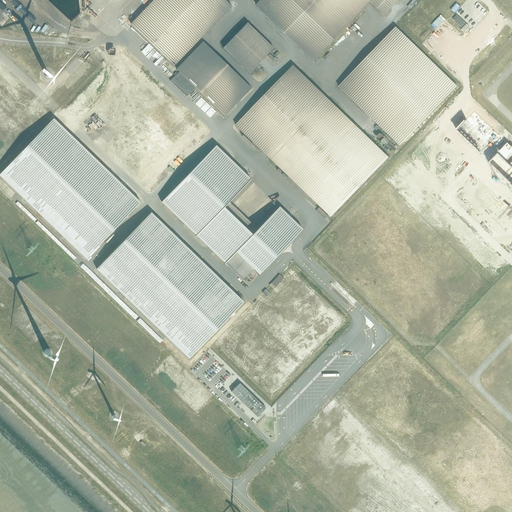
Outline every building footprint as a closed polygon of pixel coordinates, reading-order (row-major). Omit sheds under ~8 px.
[(113,14),(123,2),(120,0),(105,0),(99,7),(102,9),(103,8),(106,10),(107,9),(113,14)] [(225,0),(153,0),(131,24),(174,65),(231,6),(225,0)] [(260,0),(256,5),(286,33),(290,37),(300,48),(305,53),(314,60),(364,8),(369,3),(370,2),(384,15),(391,8),(396,3),(398,0),(260,0)] [(247,22),(237,32),(223,48),(249,73),(273,48),(247,22)] [(400,145),(457,86),(396,27),(338,86),(400,145)] [(251,88),(210,48),(203,41),(176,69),(179,71),(195,88),(224,115),(251,88)] [(391,159),(356,126),(293,65),(235,125),(299,186),(333,219),(391,159)] [(175,76),(170,81),(186,97),(195,88),(179,71),(177,73),(175,76)] [(511,147),(474,111),(456,130),(489,162),(488,162),(511,185),(511,147)] [(53,118),(0,173),(0,175),(86,258),(140,202),(53,118)] [(216,145),(161,202),(224,263),(243,280),(254,269),(259,274),(302,229),(279,206),(257,229),(229,201),(251,179),(216,145)] [(151,212),(96,269),(189,358),(243,301),(220,279),(151,212)] [(239,382),(231,391),(257,417),(258,416),(260,413),(266,408),(239,382)] [(496,396),(507,407),(511,402),(511,390),(506,385),(496,396)]
